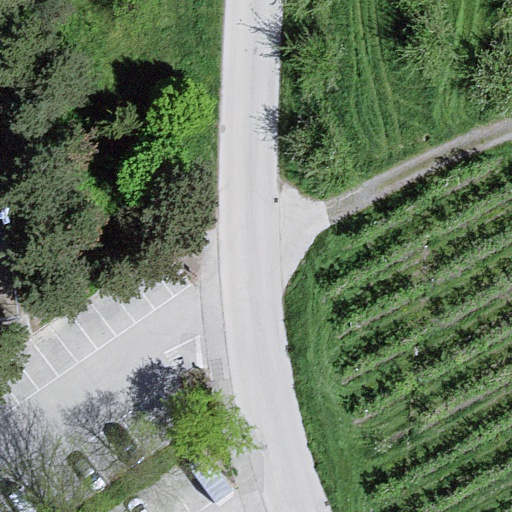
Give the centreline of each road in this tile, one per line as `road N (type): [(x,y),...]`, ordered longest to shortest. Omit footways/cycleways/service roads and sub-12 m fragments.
road 1 (unclassified): [(296,511),(254,323),(242,154),(249,0)]
road 2 (track): [(511,129),(328,213),(282,230),(246,230)]
